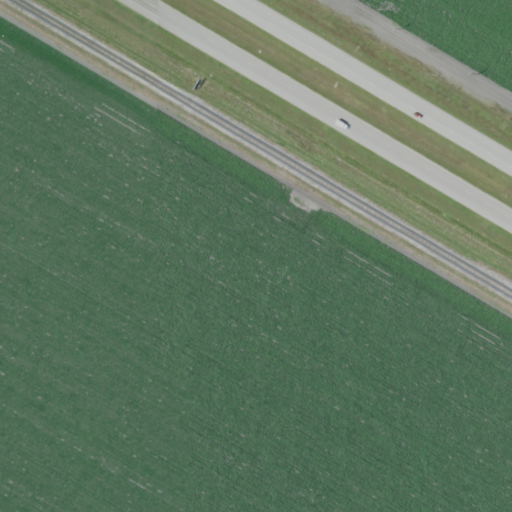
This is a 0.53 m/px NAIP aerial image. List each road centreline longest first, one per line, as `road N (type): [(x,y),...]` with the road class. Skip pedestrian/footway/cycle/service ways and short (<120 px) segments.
road 1 (trunk): [(143,0),(511,217)]
road 2 (trunk): [(511,158),(236,0)]
